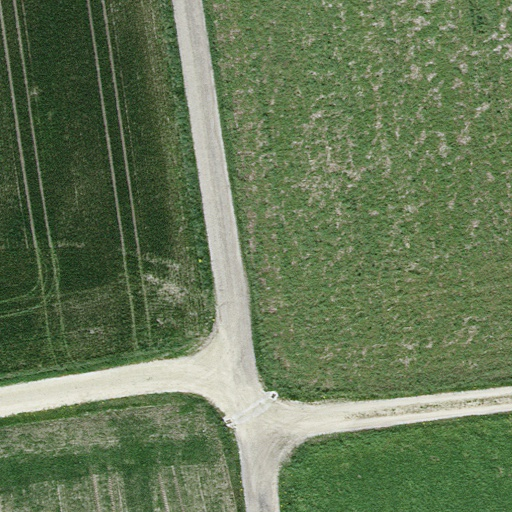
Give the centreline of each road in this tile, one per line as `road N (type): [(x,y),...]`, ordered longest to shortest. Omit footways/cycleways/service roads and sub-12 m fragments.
road 1 (track): [(238,360),(182,0)]
road 2 (track): [(511,399),(249,427)]
road 3 (track): [(238,360),(0,400)]
